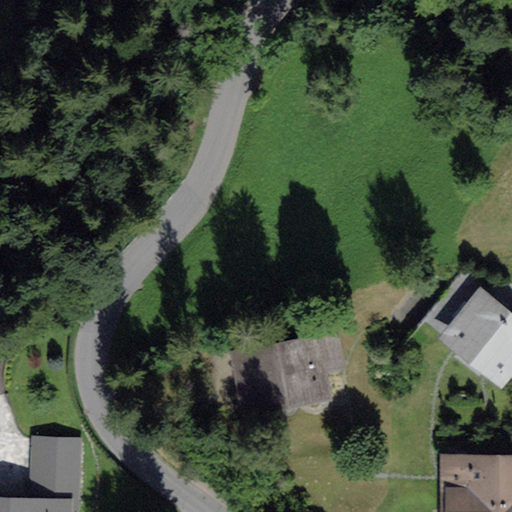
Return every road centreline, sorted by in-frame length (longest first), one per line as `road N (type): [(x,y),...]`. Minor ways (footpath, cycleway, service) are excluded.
road 1 (residential): [(93,333),(116,286),(186,204),(215,151),(246,23),(272,0)]
road 2 (residential): [(205,511),(103,425),(90,380),(93,333)]
